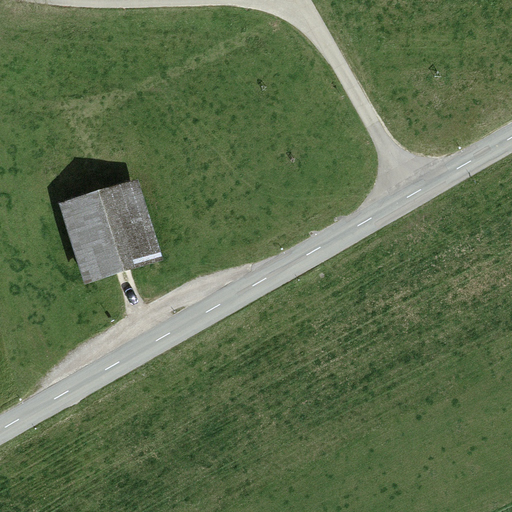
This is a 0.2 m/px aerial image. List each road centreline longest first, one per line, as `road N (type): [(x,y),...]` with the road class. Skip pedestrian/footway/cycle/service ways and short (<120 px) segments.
road 1 (tertiary): [(511,138),(0,429)]
road 2 (track): [(412,194),(313,28),(280,5),(245,0)]
road 3 (track): [(190,0),(54,0)]
